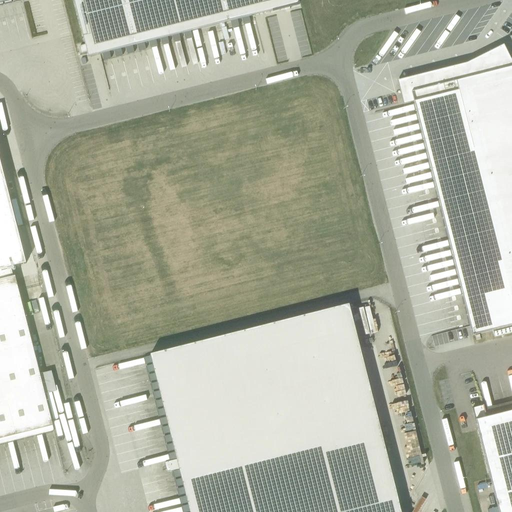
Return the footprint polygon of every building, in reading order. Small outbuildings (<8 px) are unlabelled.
[(73,0),(88,57),(284,8),(284,11),(285,11),(289,10),(290,10),(289,7),(298,5),(296,0),(73,0)] [(511,63),(507,54),(503,45),(466,64),(423,75),(423,74),(412,77),(403,80),(396,81),(403,106),(409,104),(413,103),(471,336),(511,326),(511,63)] [(138,53),(92,63),(101,101),(104,100),(102,90),(110,88),(111,93),(115,92),(114,88),(118,87),(116,80),(112,81),(108,66),(123,63),(122,61),(139,57),(138,53)] [(0,445),(54,431),(66,429),(70,445),(85,441),(63,351),(35,358),(34,355),(15,278),(8,279),(6,269),(23,265),(0,172),(0,445)] [(179,472),(189,511),(400,511),(348,305),(150,355),(177,462),(165,465),(168,475),(179,472)] [(447,313),(449,322),(442,324),(440,317),(441,317),(439,310),(430,313),(431,316),(434,316),(436,323),(438,331),(457,326),(453,312),(447,313)] [(511,511),(511,402),(484,410),(483,406),(482,406),(472,409),(498,511),(511,511)]
